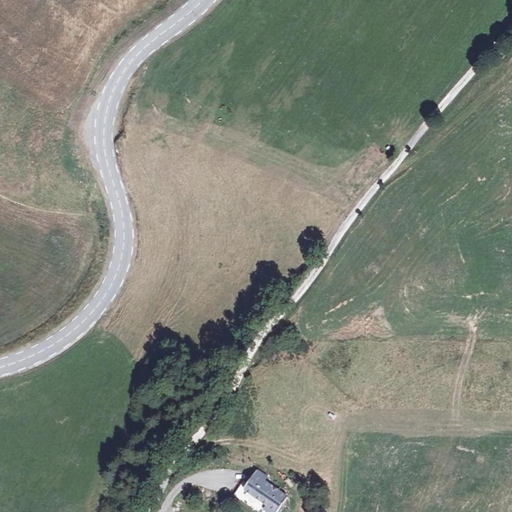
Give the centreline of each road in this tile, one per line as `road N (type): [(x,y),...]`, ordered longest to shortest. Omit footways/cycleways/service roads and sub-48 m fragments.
road 1 (track): [(154,511),(253,349),(511,28)]
road 2 (secondary): [(202,0),(127,64),(105,110),(103,150),(124,237),(112,282),(59,341),(0,366)]
road 3 (track): [(385,176),(403,170),(511,69)]
